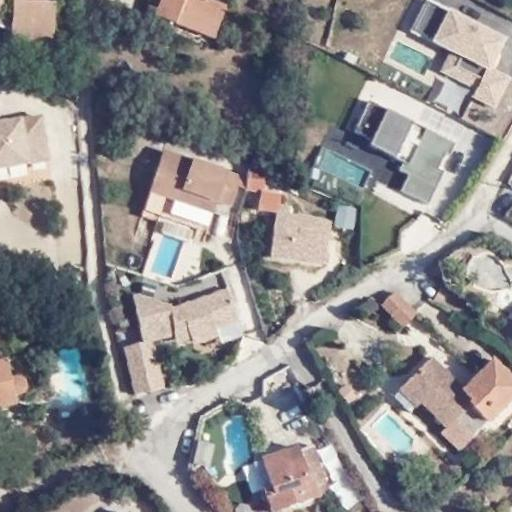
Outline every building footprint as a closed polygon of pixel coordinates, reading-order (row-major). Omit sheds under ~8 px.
[(32,0),(0,0),(0,18),(10,23),(10,31),(10,45),(52,46),(53,2),(33,1),(32,0)] [(224,7),(206,0),(160,0),(155,16),(213,39),(224,7)] [(0,27),(10,31),(10,23),(0,18),(0,27)] [(359,65),(359,55),(344,54),(343,74),(353,74),(353,64),(359,65)] [(377,84),(379,58),(364,57),(362,82),(377,84)] [(418,97),(417,91),(404,93),(405,99),(394,99),(398,131),(396,132),(395,134),(394,136),(394,139),(394,141),(394,143),(395,145),(397,147),(399,148),(400,149),(402,150),(404,150),(407,149),(409,148),(411,147),(413,145),(414,143),(414,142),(421,141),(421,133),(433,132),(464,128),(464,125),(477,124),(473,87),(461,88),(460,86),(440,87),(440,95),(418,97)] [(417,89),(417,91),(418,97),(440,95),(440,87),(417,89)] [(38,119),(0,125),(0,185),(47,177),(38,119)] [(421,133),(421,141),(433,140),(433,132),(421,133)] [(237,186),(240,176),(162,151),(142,210),(159,215),(166,198),(212,214),(217,202),(231,207),(237,186)] [(248,167),(247,178),(246,189),(246,190),(261,192),(259,202),(272,204),(274,193),(301,204),(302,204),(311,207),(314,200),(304,196),(306,190),(278,178),(274,175),(266,170),(248,167)] [(247,178),(240,176),(237,186),(246,189),(247,178)] [(356,208),(321,193),(316,204),(333,211),(333,212),(298,210),(297,221),(317,223),(317,234),(332,236),(333,217),(356,227),(356,208)] [(175,282),(192,231),(160,220),(143,271),(175,282)] [(235,288),(222,292),(226,304),(238,299),(235,288)] [(379,304),(401,326),(415,312),(393,291),(379,304)] [(152,340),(123,346),(134,394),(163,388),(152,340)] [(454,419),(472,437),(511,396),(511,379),(492,359),(462,389),(431,357),(392,396),(408,413),(420,403),(445,429),(454,419)] [(4,360),(0,360),(0,407),(14,405),(12,396),(17,395),(17,377),(16,376),(13,377),(8,378),(4,360)] [(458,451),(472,437),(454,419),(445,429),(440,433),(458,451)] [(316,485),(327,480),(314,445),(297,450),(296,446),(279,452),(259,459),(269,487),(262,489),(269,511),(291,511),(289,506),(320,497),(319,495),(316,485)] [(252,457),(262,489),(269,487),(259,459),(279,452),(277,448),(276,447),(276,446),(274,446),(273,447),(254,453),(253,453),(252,455),(252,456),(252,457)] [(331,491),(327,480),(316,485),(319,495),(331,491)]
